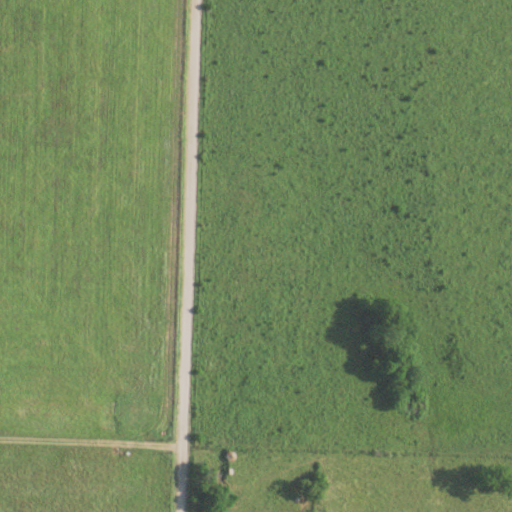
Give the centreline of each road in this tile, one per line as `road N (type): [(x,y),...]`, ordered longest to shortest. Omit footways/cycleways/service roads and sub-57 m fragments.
road 1 (residential): [(180,511),(196,0)]
road 2 (residential): [(0,442),(182,451)]
